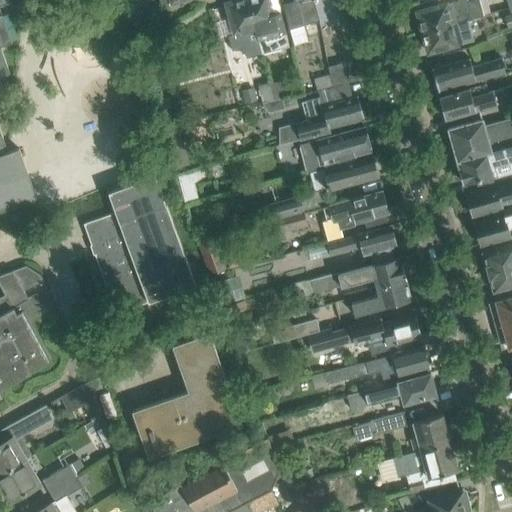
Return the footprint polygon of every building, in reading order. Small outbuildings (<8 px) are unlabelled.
[(0,0),(0,207),(24,199),(25,202),(37,198),(19,148),(2,154),(0,148),(0,146),(5,144),(0,129),(0,106),(8,104),(0,79),(0,75),(9,73),(0,46),(11,42),(1,14),(0,14),(0,4),(10,1),(9,0),(0,0)] [(232,2),(226,4),(235,35),(228,38),(232,51),(249,46),(246,38),(257,35),(247,0),(235,0),(231,1),(232,2)] [(247,0),(257,35),(261,53),(288,45),(279,12),(273,13),(269,0),(247,0)] [(290,0),(282,2),(288,29),(319,20),(316,6),(314,0),(290,0)] [(331,0),(314,0),(316,6),(319,20),(319,21),(329,19),(326,7),(333,5),(331,0)] [(418,16),(423,32),(452,24),(468,20),(483,15),(479,0),(474,0),(467,2),(466,0),(457,0),(418,11),(419,16),(418,16)] [(128,9),(119,11),(122,21),(131,18),(128,9)] [(452,24),(423,32),(427,46),(428,46),(429,52),(468,42),(474,40),(468,20),(452,24)] [(470,58),(452,62),(432,68),(438,90),(506,72),(502,58),(472,66),(470,58)] [(347,60),(328,66),(330,73),(333,86),(343,83),(353,81),(347,60)] [(316,90),(318,90),(333,86),(330,73),(313,78),(316,90)] [(281,80),(271,82),(275,98),(285,96),(281,80)] [(258,85),(262,101),(275,98),(271,82),(258,85)] [(470,87),(459,90),(440,96),(446,118),(465,113),(511,99),(511,82),(491,89),(492,92),(472,96),(470,87)] [(347,98),(343,83),(333,86),(318,90),(320,97),(303,101),(307,119),(294,122),(295,123),(279,127),(279,144),(282,144),(299,139),(299,140),(330,131),(329,127),(363,118),(357,95),(347,98)] [(253,87),(242,90),(245,103),(257,100),(253,87)] [(169,99),(159,102),(162,117),(173,114),(169,99)] [(448,128),(457,160),(511,144),(511,117),(485,126),(483,119),(468,123),(448,128)] [(176,126),(166,130),(175,161),(178,169),(189,166),(186,156),(176,126)] [(371,150),(365,126),(316,139),(316,140),(300,144),(307,171),(356,158),(355,154),(371,150)] [(67,136),(44,144),(57,179),(45,183),(54,207),(100,190),(96,178),(119,170),(106,135),(72,148),(67,136)] [(115,211),(102,216),(83,223),(109,292),(119,289),(127,309),(196,283),(166,203),(165,204),(154,174),(151,175),(137,138),(122,144),(136,181),(108,191),(115,211)] [(511,144),(457,160),(464,183),(495,175),(495,177),(511,172),(511,144)] [(373,156),(318,171),(310,173),(315,189),(328,185),(329,189),(378,175),(373,156)] [(511,181),(486,188),(466,194),(472,215),(502,207),(501,205),(511,201),(511,181)] [(194,183),(180,186),(184,201),(198,198),(194,183)] [(327,219),(338,216),(340,224),(364,218),(367,231),(388,225),(384,213),(388,212),(382,190),(362,195),(323,207),(327,219)] [(220,196),(223,207),(236,204),(234,193),(220,196)] [(299,196),(268,204),(272,218),(302,210),(299,196)] [(306,225),(302,210),(272,218),(276,233),(306,225)] [(511,212),(474,223),(478,234),(476,236),(477,240),(480,241),(480,244),(511,236),(508,227),(511,226),(511,212)] [(237,218),(209,225),(211,234),(239,227),(237,218)] [(367,231),(328,242),(307,248),(310,259),(331,253),(332,255),(363,247),(364,253),(371,251),(374,261),(392,256),(389,246),(396,244),(391,224),(388,225),(367,231)] [(213,234),(197,240),(210,275),(226,269),(213,234)] [(511,243),(482,252),(488,272),(511,264),(511,243)] [(374,263),(338,272),(338,271),(301,281),(304,294),(313,292),(313,293),(342,286),(374,277),(377,286),(405,278),(399,256),(393,258),(392,256),(374,261),(374,263)] [(511,264),(488,272),(493,291),(511,285),(511,264)] [(45,287),(46,286),(41,274),(26,265),(0,274),(0,386),(49,360),(27,319),(46,309),(36,292),(28,297),(24,290),(43,280),(45,287)] [(239,276),(222,280),(228,303),(245,298),(239,276)] [(405,278),(377,286),(379,294),(353,302),(356,314),(411,299),(405,278)] [(511,296),(492,302),(499,325),(511,321),(511,296)] [(331,328),(322,330),(327,348),(355,342),(355,344),(385,335),(388,344),(421,336),(415,313),(382,321),(380,317),(350,325),(350,326),(332,330),(331,328)] [(316,318),(270,330),(273,343),(319,330),(316,318)] [(511,321),(499,325),(505,348),(511,346),(511,321)] [(243,424),(210,332),(173,345),(189,390),(133,410),(149,457),(243,424)] [(365,360),(324,372),(311,375),(315,387),(369,373),(397,366),(399,374),(429,366),(423,343),(365,359),(365,360)] [(370,387),(346,393),(350,409),(374,402),(402,395),(404,402),(436,394),(430,371),(398,380),(398,379),(370,387)] [(99,377),(90,380),(94,390),(103,387),(99,377)] [(90,380),(62,395),(70,411),(83,404),(96,397),(94,390),(90,380)] [(108,392),(100,395),(108,417),(116,414),(108,392)] [(31,455),(20,436),(53,418),(46,404),(6,426),(0,429),(0,433),(4,441),(0,443),(0,473),(25,459),(31,455)] [(404,413),(370,422),(374,435),(407,425),(404,413)] [(414,422),(422,449),(449,441),(442,414),(414,422)] [(294,440),(290,428),(273,433),(277,445),(294,440)] [(226,511),(238,506),(246,502),(271,488),(278,470),(267,437),(219,461),(221,464),(181,485),(180,482),(148,499),(153,511),(226,511)] [(445,472),(457,469),(449,441),(422,449),(392,457),(397,476),(406,474),(410,493),(447,482),(445,472)] [(303,451),(284,456),(288,469),(307,464),(303,451)] [(25,459),(0,473),(0,483),(10,500),(39,483),(25,459)] [(42,480),(48,491),(75,475),(69,464),(42,480)] [(75,475),(48,491),(55,501),(66,495),(81,486),(75,475)] [(327,476),(307,482),(312,496),(331,490),(328,482),(327,476)] [(427,497),(429,506),(430,506),(431,511),(459,511),(467,510),(470,509),(467,495),(464,496),(462,489),(458,490),(456,481),(436,486),(438,494),(427,497)] [(298,486),(287,491),(293,503),(304,497),(298,486)] [(413,511),(415,511),(414,510),(410,502),(406,494),(398,499),(405,511),(413,511)] [(76,511),(66,495),(55,501),(51,503),(51,502),(35,511),(76,511)] [(250,511),(246,502),(238,506),(241,511),(250,511)]
